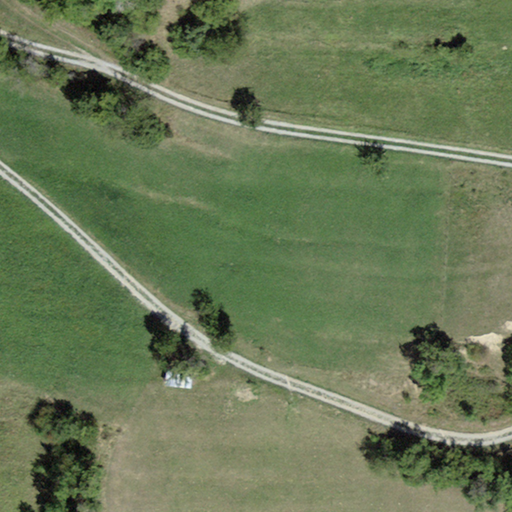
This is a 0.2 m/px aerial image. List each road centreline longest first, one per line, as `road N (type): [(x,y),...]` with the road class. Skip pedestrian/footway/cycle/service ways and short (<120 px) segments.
road 1 (track): [(511,426),(478,432),(311,391),(132,285),(0,166)]
road 2 (track): [(0,37),(255,124),(511,163)]
road 3 (track): [(8,0),(99,51),(109,69)]
